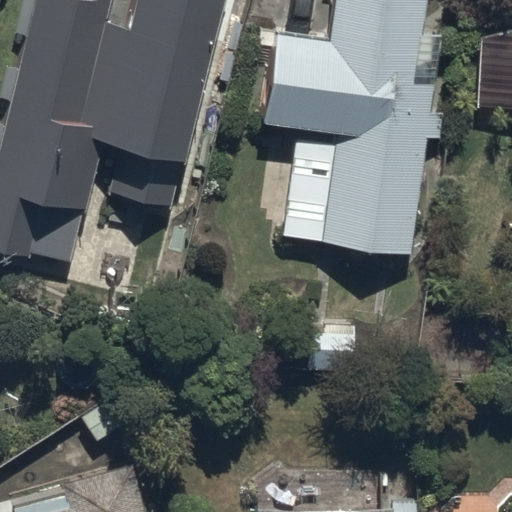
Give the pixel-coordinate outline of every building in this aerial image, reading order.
[(35,0),(0,145),(0,250),(27,257),(29,251),(70,260),(83,207),(88,208),(105,141),(119,145),(108,190),(175,207),(224,0),(133,0),(129,22),(109,17),(112,0),(35,0)] [(260,119),(298,123),(283,238),(412,254),(427,137),(441,139),(445,112),(429,110),(438,36),(418,33),(422,0),(331,0),(328,34),(258,25),(255,50),(269,52),(260,119)] [(511,28),(482,38),(481,111),(511,111),(511,28)] [(352,319),(300,319),(300,362),(352,362),(352,319)] [(147,511),(135,464),(62,482),(64,489),(14,502),(16,511),(147,511)]
